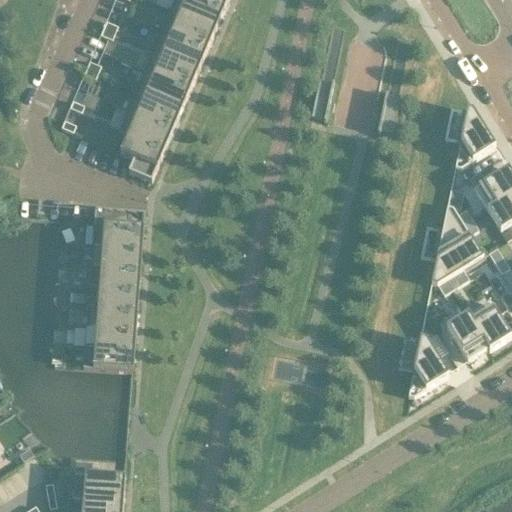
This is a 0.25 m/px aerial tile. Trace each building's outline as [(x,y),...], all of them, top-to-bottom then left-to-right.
[(216,33),(225,13),(193,0),(175,0),(170,14),(216,33)] [(193,0),(225,13),(230,0),(193,0)] [(208,53),(216,33),(170,14),(162,34),(208,53)] [(115,37),(118,31),(107,26),(104,33),(115,37)] [(115,37),(104,33),(101,39),(112,44),(115,37)] [(199,73),(208,53),(162,34),(153,54),(199,73)] [(191,93),(199,73),(153,54),(145,73),(191,93)] [(98,77),(101,71),(90,66),(87,73),(98,77)] [(95,84),(98,77),(87,73),(84,79),(95,84)] [(183,113),(191,93),(145,73),(137,93),(183,113)] [(326,126),(334,87),(332,86),(332,88),(327,87),(320,86),(312,121),(318,122),(324,123),(324,125),(326,126)] [(174,133),(183,113),(137,93),(128,114),(174,133)] [(392,137),(399,102),(392,100),(387,99),(388,98),(385,97),(378,137),(380,137),(380,135),(387,136),(392,137)] [(81,117),(84,110),(73,106),(70,112),(81,117)] [(166,153),(174,133),(128,114),(119,134),(128,138),(129,137),(166,153)] [(460,146),(455,173),(461,174),(495,152),(473,116),(466,115),(460,146)] [(73,137),(76,130),(65,125),(62,132),(73,137)] [(152,187),(166,153),(129,137),(128,138),(120,158),(134,163),(128,177),(152,187)] [(511,178),(508,172),(474,194),(487,215),(511,199),(511,178)] [(511,199),(487,215),(500,236),(511,228),(511,199)] [(436,264),(431,289),(437,290),(446,285),(454,279),(463,274),(483,261),(470,240),(464,230),(457,220),(453,212),(447,211),(442,233),(440,243),(448,255),(436,262),(436,264)] [(101,230),(103,213),(95,212),(94,229),(101,230)] [(109,230),(110,213),(103,213),(101,230),(109,230)] [(116,231),(118,214),(110,213),(109,230),(116,231)] [(124,231),(125,215),(118,214),(116,231),(124,231)] [(466,214),(457,220),(464,230),(473,224),(466,214)] [(132,224),(133,215),(125,215),(124,231),(132,232),(132,224)] [(144,225),(145,216),(133,215),(132,224),(144,225)] [(144,233),(144,225),(132,224),(132,232),(144,233)] [(473,224),(464,230),(470,240),(479,234),(473,224)] [(142,253),(144,233),(132,232),(124,231),(116,231),(109,230),(101,230),(94,229),(92,249),(142,253)] [(141,273),(142,253),(92,249),(91,269),(141,273)] [(497,252),(489,258),(495,268),(504,262),(497,252)] [(504,262),(495,268),(501,278),(510,272),(504,262)] [(139,294),(141,273),(91,269),(89,290),(139,294)] [(463,274),(454,279),(461,289),(469,284),(463,274)] [(454,279),(446,285),(452,295),(461,289),(454,279)] [(446,285),(437,290),(444,300),(452,295),(446,285)] [(138,314),(139,294),(89,290),(89,291),(94,291),(93,310),(88,310),(88,311),(138,314)] [(469,320),(468,320),(489,353),(488,353),(489,355),(490,355),(511,342),(489,307),(469,320)] [(136,334),(138,314),(88,311),(86,331),(136,334)] [(467,318),(446,332),(468,366),(488,353),(489,353),(468,320),(469,320),(468,318),(467,318)] [(135,355),(136,334),(86,331),(85,351),(135,355)] [(413,375),(408,402),(414,403),(449,381),(426,344),(420,343),(413,375)] [(133,376),(135,355),(85,351),(83,371),(83,372),(130,376),(132,376),(133,376)] [(332,369),(275,357),(270,382),(327,394),(328,388),(332,369)] [(34,460),(29,453),(19,459),(23,466),(34,460)] [(123,507),(125,482),(124,481),(122,481),(75,478),(74,503),(83,504),(123,507)] [(55,500),(53,488),(45,489),(47,501),(55,500)] [(56,511),(55,502),(55,500),(47,501),(49,508),(49,511),(56,511)]
